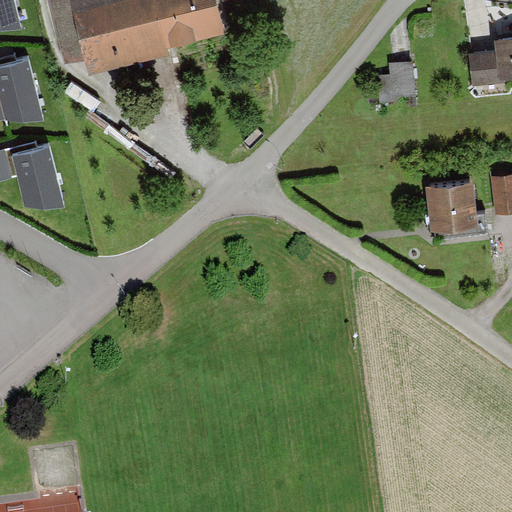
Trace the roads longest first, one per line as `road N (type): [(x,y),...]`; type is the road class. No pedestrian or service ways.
road 1 (residential): [(245,178),(511,357)]
road 2 (residential): [(399,0),(245,178)]
road 3 (unclassified): [(245,178),(106,299)]
road 4 (unclassified): [(106,299),(0,391)]
road 5 (residential): [(0,226),(73,266),(106,299)]
